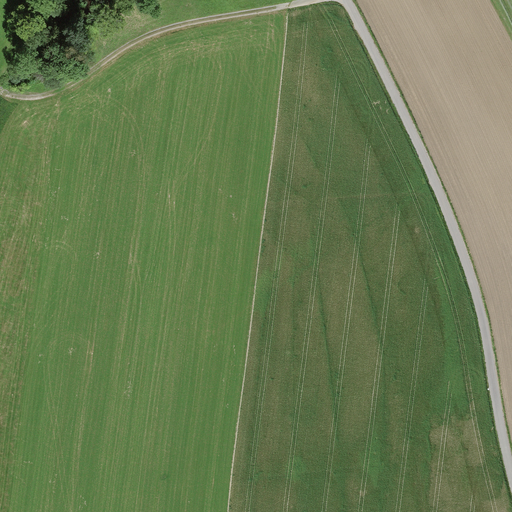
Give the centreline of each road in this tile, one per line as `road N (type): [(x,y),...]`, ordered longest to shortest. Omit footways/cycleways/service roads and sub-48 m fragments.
road 1 (track): [(511,456),(476,275),(416,131),(348,0)]
road 2 (track): [(298,0),(171,24),(54,92),(0,90)]
